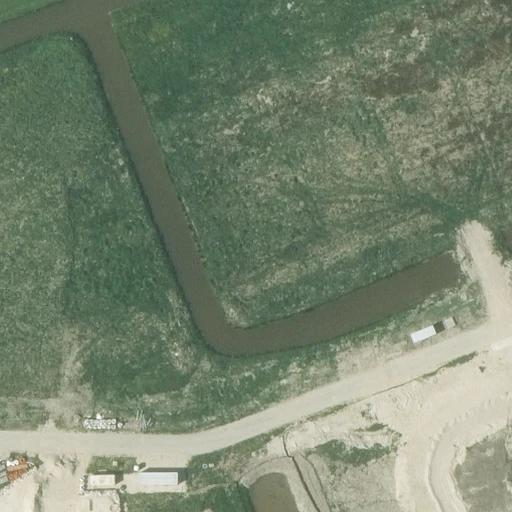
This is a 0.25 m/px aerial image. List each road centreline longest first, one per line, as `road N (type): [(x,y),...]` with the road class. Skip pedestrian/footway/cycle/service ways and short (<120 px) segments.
road 1 (unclassified): [(511,328),(192,446)]
road 2 (residential): [(511,396),(445,428),(432,447),(429,492),(438,511)]
road 3 (unclassified): [(192,446),(57,443)]
